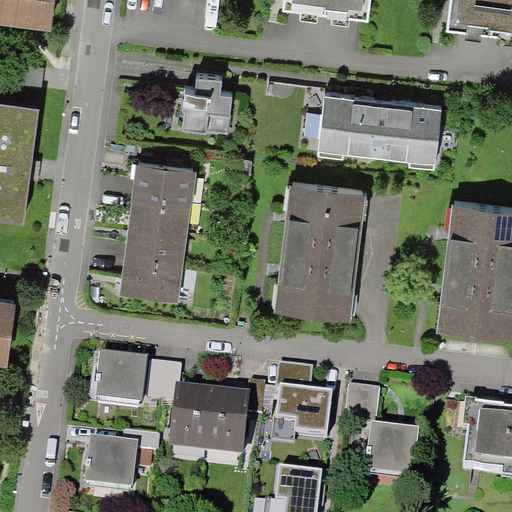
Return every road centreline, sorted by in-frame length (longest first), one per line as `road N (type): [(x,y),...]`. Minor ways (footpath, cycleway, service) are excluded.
road 1 (residential): [(58,316),(511,371)]
road 2 (residential): [(99,0),(58,316)]
road 3 (residential): [(58,316),(34,511)]
